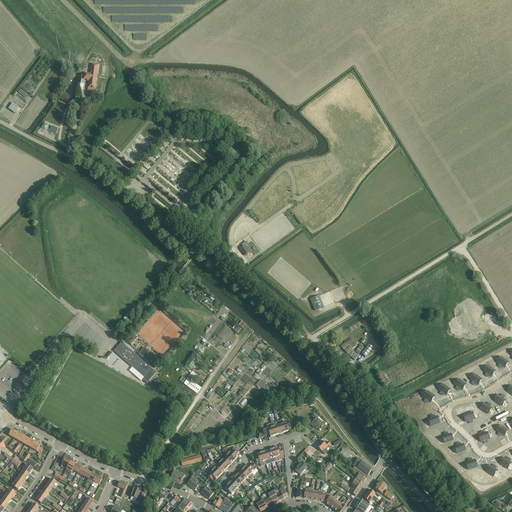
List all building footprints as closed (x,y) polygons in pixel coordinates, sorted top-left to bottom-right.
[(84,73),(83,80),(90,80),(89,85),(94,86),(96,72),(95,72),(91,71),(91,73),(84,73)] [(15,114),(19,108),(13,104),(8,109),(15,114)] [(243,247),(242,248),(247,255),(250,252),(245,245),(243,247)] [(319,297),(310,300),(315,311),(324,308),(319,297)] [(135,336),(129,343),(131,345),(138,338),(135,336)] [(347,344),(353,350),(357,346),(351,340),(347,344)] [(121,343),(113,351),(132,367),(144,378),(143,380),(147,384),(157,373),(148,366),(121,343)] [(354,351),(353,350),(347,344),(346,343),(341,348),(349,356),(354,351)] [(367,347),(361,354),(365,357),(373,347),(369,344),(367,347)] [(137,353),(149,363),(154,358),(144,349),(141,353),(139,351),(138,352),(137,353)] [(501,358),(497,363),(500,365),(498,367),(501,368),(502,366),(505,368),(509,363),(501,358)] [(488,366),(484,372),(487,374),(485,375),(488,377),(489,375),(492,377),(496,372),(488,366)] [(379,376),(384,386),(389,384),(383,373),(379,376)] [(475,375),(471,380),(473,382),(472,384),(475,386),(476,384),(478,385),(482,380),(475,375)] [(459,380),(455,385),(457,387),(456,389),(459,391),(460,389),(462,390),(466,385),(459,380)] [(443,385),(439,390),(442,392),(440,394),(443,396),(444,394),(447,396),(450,390),(443,385)] [(427,392),(423,398),(426,399),(424,401),(427,403),(428,401),(431,403),(435,397),(427,392)] [(501,392),(496,398),(503,404),(509,399),(507,397),(508,396),(505,392),(503,394),(501,392)] [(486,402),(481,408),(488,414),(493,409),(491,407),(493,406),(490,403),(488,404),(486,402)] [(474,409),(465,412),(467,419),(469,419),(470,421),(475,420),(474,417),(476,417),(474,409)] [(294,422),(295,421),(300,427),(303,424),(298,418),(296,420),(289,413),(287,414),(294,422)] [(431,419),(428,420),(431,427),(439,424),(437,417),(434,418),(433,416),(430,417),(431,419)] [(321,428),(324,425),(317,418),(311,425),(313,427),(314,426),(319,431),(321,429),(322,429),(321,428)] [(280,421),(277,422),(281,434),(286,432),(282,420),(280,421)] [(282,420),(286,432),(291,431),(290,428),(293,427),(291,421),(285,423),(284,420),(282,420)] [(273,423),(272,424),(276,436),(281,434),(277,422),(273,423)] [(270,438),(276,436),(272,424),(266,425),(267,429),(262,431),(264,436),(269,435),(270,438)] [(14,439),(15,439),(19,433),(13,430),(9,436),(14,439)] [(19,433),(15,439),(20,442),(21,443),(25,437),(19,433)] [(445,436),(442,437),(444,444),(453,441),(450,434),(448,435),(447,433),(444,434),(445,436)] [(25,437),(21,443),(25,445),(27,446),(30,440),(25,437)] [(30,440),(27,446),(31,448),(33,450),(36,444),(30,440)] [(495,440),(486,443),(489,450),(492,449),(492,451),(496,449),(495,448),(498,447),(495,440)] [(325,445),(322,441),(317,447),(322,452),(324,449),(325,450),(330,444),(328,442),(325,445)] [(457,447),(454,448),(457,454),(465,451),(463,445),(460,446),(459,443),(456,444),(457,447)] [(36,444),(33,450),(39,453),(41,449),(39,447),(40,446),(36,444)] [(225,452),(235,461),(239,457),(236,455),(238,452),(234,448),(229,453),(227,450),(225,452)] [(272,450),(276,462),(282,460),(280,457),(284,455),(282,450),(279,451),(278,448),(272,450)] [(343,449),(339,454),(346,460),(348,457),(350,455),(343,449)] [(267,451),(270,460),(271,463),(276,462),(272,450),(267,451)] [(227,456),(224,458),(231,465),(235,461),(225,452),(224,453),(227,456)] [(4,456),(7,459),(10,462),(12,459),(6,453),(5,454),(4,456)] [(261,467),(266,465),(262,453),(257,455),(258,458),(255,459),(253,460),(255,464),(256,463),(257,464),(260,463),(261,467)] [(314,455),(311,458),(317,463),(320,460),(314,455)] [(200,456),(186,460),(181,461),(182,467),(202,461),(200,456)] [(11,462),(13,464),(17,468),(18,467),(19,465),(16,462),(19,459),(16,457),(11,462)] [(218,460),(227,469),(231,465),(224,458),(222,461),(219,458),(218,460)] [(350,458),(347,461),(355,467),(368,476),(372,470),(362,463),(362,462),(358,459),(355,464),(353,462),(354,461),(350,458)] [(29,459),(27,463),(33,468),(36,464),(29,459)] [(62,465),(61,467),(66,470),(67,468),(71,462),(65,459),(64,462),(62,465)] [(469,462),(466,464),(468,470),(477,467),(474,460),(472,461),(471,459),(468,460),(469,462)] [(219,464),(217,466),(224,472),(227,469),(218,460),(217,461),(219,464)] [(67,468),(66,470),(71,473),(73,471),(76,465),(71,462),(67,468)] [(247,465),(243,469),(253,478),(254,476),(251,474),(256,469),(257,468),(253,463),(249,467),(247,465)] [(302,463),(295,470),(301,475),(307,468),(302,463)] [(25,464),(21,469),(24,471),(29,475),(33,470),(27,466),(25,464)] [(214,464),(210,467),(220,476),(224,472),(217,466),(214,464)] [(73,471),(78,474),(81,468),(76,465),(73,471)] [(505,467),(502,474),(511,477),(511,474),(511,468),(511,469),(511,467),(511,466),(508,466),(508,468),(505,467)] [(216,480),(220,476),(210,467),(209,469),(212,471),(207,476),(212,481),(214,478),(216,480)] [(359,475),(366,479),(368,476),(355,467),(352,471),(357,475),(358,474),(359,475)] [(81,468),(78,474),(83,477),(86,471),(81,468)] [(240,473),(246,479),(249,477),(251,479),(253,478),(243,469),(240,473)] [(24,471),(20,476),(26,480),(29,475),(24,471)] [(86,471),(83,477),(88,479),(91,474),(86,471)] [(181,484),(185,475),(174,471),(170,479),(181,484)] [(236,477),(245,486),(247,484),(244,482),(246,479),(240,473),(236,477)] [(88,479),(87,482),(92,485),(93,482),(97,477),(91,474),(88,479)] [(359,475),(356,480),(363,484),(366,479),(359,475)] [(20,476),(16,481),(22,485),(26,480),(20,476)] [(97,477),(93,482),(99,485),(102,480),(97,477)] [(232,481),(239,487),(241,484),(244,487),(245,486),(236,477),(232,481)] [(300,489),(301,489),(301,491),(297,490),(296,498),(302,499),(302,498),(303,488),(304,480),(304,478),(302,478),(302,480),(301,486),(300,486),(300,489)] [(349,483),(352,485),(360,489),(363,484),(356,480),(352,478),(351,479),(349,483)] [(52,479),(48,485),(52,488),(56,483),(52,479)] [(200,490),(201,488),(203,486),(201,483),(199,485),(192,479),(187,485),(195,491),(197,488),(200,490)] [(18,491),(22,485),(16,481),(12,487),(18,491)] [(229,484),(238,493),(239,492),(236,489),(239,487),(232,481),(229,484)] [(391,500),(393,496),(384,490),(386,487),(385,486),(385,485),(382,483),(382,484),(379,482),(374,489),(391,500)] [(118,487),(123,489),(122,491),(120,496),(123,498),(127,488),(126,487),(127,485),(120,483),(118,487)] [(205,484),(203,486),(201,488),(204,490),(201,493),(209,500),(214,494),(207,488),(208,486),(205,484)] [(236,495),(238,493),(229,484),(225,489),(231,495),(234,492),(236,495)] [(278,488),(280,492),(281,492),(284,499),(288,497),(283,490),(286,488),(284,484),(281,486),(278,488)] [(342,485),(341,487),(345,490),(355,496),(360,489),(352,485),(350,489),(342,484),(342,485)] [(48,485),(44,490),(49,493),(52,488),(48,485)] [(131,497),(137,500),(140,493),(141,491),(134,488),(131,497)] [(3,492),(6,495),(12,499),(16,494),(10,490),(8,492),(5,490),(3,492)] [(44,490),(40,495),(45,499),(49,493),(44,490)] [(366,495),(372,499),(375,501),(377,499),(374,497),(375,495),(369,491),(366,495)] [(268,496),(273,505),(280,501),(276,493),(275,492),(267,496),(268,496)] [(276,493),(280,501),(284,499),(281,492),(280,492),(278,494),(277,492),(276,493)] [(325,503),(329,507),(336,498),(338,495),(340,493),(338,492),(335,497),(333,498),(331,496),(325,503)] [(157,509),(165,496),(161,494),(159,497),(161,497),(155,508),(157,509)] [(6,495),(3,500),(8,504),(12,499),(6,495)] [(41,504),(45,499),(40,495),(36,501),(41,504)] [(366,495),(363,500),(369,504),(372,499),(366,495)] [(87,501),(84,505),(89,509),(93,502),(88,499),(88,498),(85,496),(84,498),(87,501)] [(262,500),(267,509),(273,505),(268,496),(262,500)] [(177,500),(189,510),(192,505),(185,499),(183,502),(176,497),(173,500),(176,502),(177,500)] [(217,498),(213,505),(218,509),(222,502),(217,498)] [(222,502),(218,509),(223,511),(224,511),(228,511),(231,509),(234,506),(224,498),(222,502)] [(336,498),(329,507),(333,510),(339,503),(336,501),(338,499),(336,498)] [(383,499),(379,504),(382,506),(384,508),(384,507),(387,509),(388,507),(386,506),(383,504),(386,501),(383,499)] [(3,500),(0,503),(0,506),(5,509),(8,504),(3,500)] [(178,509),(182,511),(186,511),(189,510),(177,500),(176,502),(180,506),(178,509)] [(262,500),(256,503),(257,505),(256,505),(259,511),(260,511),(267,509),(262,500)] [(339,503),(333,510),(336,511),(337,511),(346,502),(345,501),(343,503),(341,505),(339,503)] [(363,501),(356,510),(359,511),(365,511),(370,506),(363,501)]
